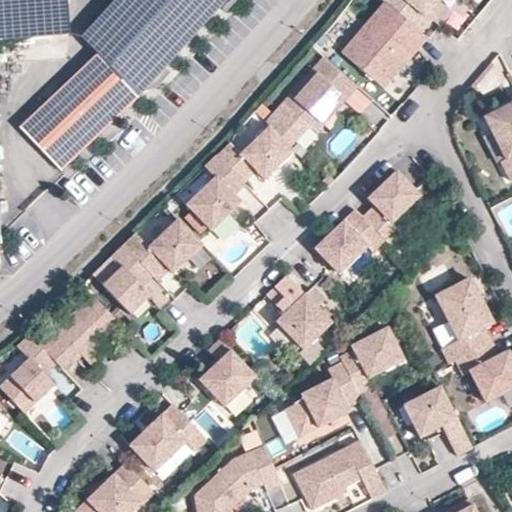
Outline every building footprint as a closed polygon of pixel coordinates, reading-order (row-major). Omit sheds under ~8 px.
[(0,0),(0,1),(3,38),(3,40),(5,40),(69,35),(67,5),(66,0),(0,0)] [(99,52),(96,54),(137,97),(230,0),(117,0),(84,35),(99,52)] [(391,0),(386,6),(388,8),(425,38),(435,25),(429,20),(441,5),(463,3),(462,0),(391,0)] [(425,38),(388,8),(345,59),(388,94),(412,66),(403,59),(412,48),(420,56),(431,43),(429,42),(425,38)] [(403,59),(412,66),(420,56),(412,48),(403,59)] [(19,128),(61,171),(135,101),(138,98),(137,97),(96,54),(93,58),(19,128)] [(356,87),(326,61),(315,73),(320,77),(298,102),(294,98),(286,107),(305,124),(312,116),(327,129),(344,110),(339,106),(356,87)] [(320,77),(315,73),(294,98),(298,102),(320,77)] [(360,91),(356,87),(339,106),(344,110),(360,91)] [(511,115),(510,117),(507,111),(487,122),(508,163),(503,166),(511,183),(511,115)] [(312,116),(305,124),(320,137),(327,129),(312,116)] [(249,186),(265,202),(277,190),(285,199),(314,171),(273,128),(245,155),(235,146),(221,157),(249,186)] [(238,197),(249,186),(221,157),(209,169),(212,172),(219,180),(191,207),(215,232),(245,204),(238,197)] [(401,173),(371,201),(378,208),(367,220),(389,243),(394,249),(406,236),(396,226),(425,198),(418,191),(401,173)] [(377,254),(389,243),(367,220),(360,212),(319,251),(343,277),(372,250),(377,254)] [(176,275),(207,246),(183,221),(153,249),(140,235),(128,246),(157,277),(162,282),(173,271),(176,275)] [(146,287),(157,277),(128,246),(116,257),(127,268),(107,286),(135,316),(155,296),(146,287)] [(308,298),(290,278),(277,290),(288,301),(279,308),(287,317),(279,325),(306,354),(335,326),(320,310),(326,304),(315,291),(308,298)] [(460,362),(494,345),(487,330),(496,326),(472,282),(439,299),(461,342),(445,352),(453,366),(460,362)] [(101,336),(118,320),(100,302),(95,297),(43,347),(60,364),(66,370),(83,354),(89,361),(108,343),(101,336)] [(433,330),(440,346),(454,340),(447,323),(433,330)] [(356,355),(342,362),(344,367),(361,399),(376,391),(371,383),(406,364),(389,332),(354,351),(356,355)] [(48,376),(60,364),(43,347),(32,336),(23,346),(20,348),(32,361),(5,388),(28,414),(57,385),(48,376)] [(259,379),(224,341),(212,353),(222,364),(202,382),(227,408),(259,379)] [(113,349),(108,343),(89,361),(94,366),(113,349)] [(494,345),(460,362),(468,378),(474,375),(490,405),(511,393),(511,356),(511,354),(502,359),(494,345)] [(361,399),(344,367),(330,374),(335,383),(304,399),(307,405),(288,414),(302,443),(353,416),(351,412),(364,405),(361,399)] [(475,452),(443,390),(406,409),(422,441),(444,430),(447,437),(459,460),(475,452)] [(198,452),(210,441),(183,414),(176,407),(134,448),(142,455),(159,473),(190,443),(198,452)] [(375,502),(389,495),(362,445),(297,480),(314,511),(320,511),(350,496),(348,492),(364,482),(375,502)] [(268,494),(283,488),(276,470),(267,449),(235,462),(198,499),(199,511),(234,511),(255,492),(266,487),(268,494)] [(144,506),(156,494),(129,465),(118,476),(80,511),(134,511),(143,504),(144,506)] [(476,511),(472,503),(453,511),(476,511)]
